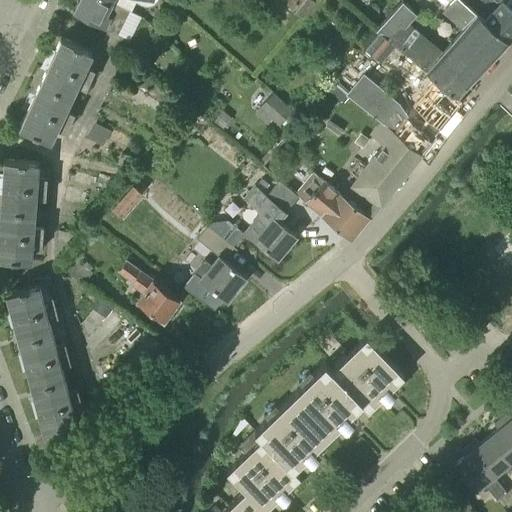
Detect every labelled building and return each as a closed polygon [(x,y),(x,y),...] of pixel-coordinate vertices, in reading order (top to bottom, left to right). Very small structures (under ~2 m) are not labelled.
[(106,14),(112,1),(109,0),(80,0),(74,11),(105,27),(111,16),(106,14)] [(109,0),(112,1),(131,11),(135,0),(136,0),(143,3),(148,4),(153,2),(154,0),(109,0)] [(315,1),(313,0),(288,0),(286,3),(302,17),(315,1)] [(508,39),(463,0),(451,0),(446,5),(466,22),(441,53),(401,20),(414,6),(406,0),(400,0),(377,26),(378,27),(397,43),(431,70),(458,93),(508,39)] [(511,0),(463,0),(508,39),(511,35),(511,0)] [(125,49),(130,40),(110,29),(105,39),(125,49)] [(382,33),(368,50),(384,63),(398,46),(382,33)] [(46,72),(41,81),(72,95),(93,51),(62,36),(55,51),(50,49),(40,69),(46,72)] [(345,101),(350,94),(380,119),(422,152),(466,99),(458,93),(431,70),(421,82),(427,88),(415,103),(421,109),(412,120),(397,108),(399,106),(360,75),(352,86),(337,74),(327,87),(345,101)] [(32,88),(29,93),(22,109),(27,111),(21,125),(51,140),(72,95),(41,81),(37,90),(32,88)] [(155,117),(161,105),(136,89),(129,101),(155,117)] [(291,110),(273,95),(262,108),(280,123),(291,110)] [(233,118),(224,111),(214,122),(223,130),(233,118)] [(360,170),(353,181),(381,201),(422,152),(380,119),(369,133),(381,143),(360,170)] [(337,137),(343,129),(330,120),(324,129),(337,137)] [(128,166),(134,157),(123,151),(118,160),(128,166)] [(0,195),(2,196),(1,208),(35,210),(39,161),(5,158),(4,175),(0,174),(0,195)] [(296,191),(307,200),(351,238),(370,215),(341,191),(340,192),(314,171),(296,191)] [(296,234),(277,218),(284,209),(286,210),(299,195),(306,201),(307,200),(296,191),(280,178),(266,193),(257,185),(245,199),(261,212),(245,231),(277,257),(296,234)] [(269,184),(262,178),(259,181),(266,187),(269,184)] [(133,184),(112,208),(121,216),(142,192),(133,184)] [(0,219),(0,257),(31,259),(35,210),(1,208),(0,219)] [(243,230),(220,211),(209,224),(232,243),(243,230)] [(226,254),(234,245),(208,224),(200,233),(226,254)] [(60,265),(83,282),(92,271),(68,254),(60,265)] [(194,272),(204,280),(228,299),(246,276),(223,257),(215,267),(205,259),(194,272)] [(168,317),(174,308),(172,307),(179,298),(127,260),(120,270),(133,280),(132,282),(144,291),(138,299),(164,319),(167,316),(168,317)] [(12,330),(17,328),(20,339),(53,330),(40,283),(7,292),(11,308),(6,309),(12,330)] [(99,294),(92,303),(104,311),(110,302),(99,294)] [(18,352),(19,356),(23,373),(28,371),(33,386),(66,377),(53,330),(20,339),(23,351),(18,352)] [(369,409),(372,405),(382,396),(387,401),(396,392),(391,387),(404,374),(367,335),(333,368),(331,370),(362,402),(369,409)] [(328,434),(336,426),(341,421),(346,426),(354,419),(349,414),(362,402),(331,370),(333,368),(326,361),(290,396),(328,434)] [(33,386),(36,397),(30,399),(36,419),(41,418),(46,434),(78,425),(66,377),(33,386)] [(294,467),(302,459),(306,455),(311,460),(320,452),(315,447),(328,434),(290,396),(256,429),(263,436),(294,467)] [(511,428),(511,413),(510,411),(502,417),(511,428)] [(511,462),(511,461),(511,428),(502,417),(495,423),(499,428),(489,435),(511,462)] [(495,475),(511,462),(489,435),(480,443),(477,438),(469,444),(495,475)] [(301,474),(294,467),(263,436),(229,469),(247,488),(266,508),(279,495),(283,501),(292,493),(287,488),(301,474)] [(468,458),(457,466),(477,490),(485,484),(498,500),(501,497),(509,506),(511,503),(511,496),(507,491),(495,475),(469,444),(461,450),(468,458)] [(435,511),(466,511),(473,509),(460,486),(432,507),(435,511)] [(221,511),(270,511),(266,508),(247,488),(221,511)]
